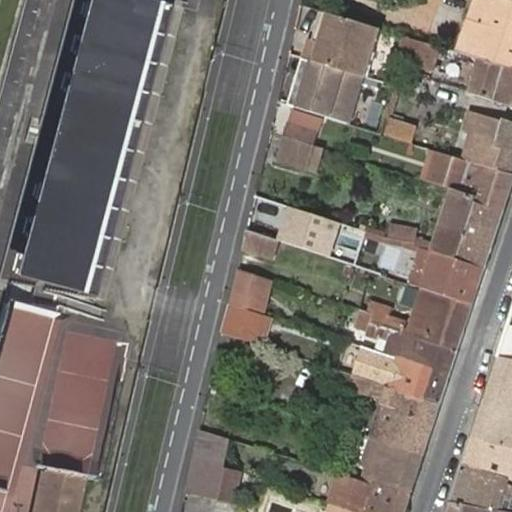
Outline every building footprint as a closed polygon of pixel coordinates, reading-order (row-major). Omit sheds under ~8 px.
[(122,0),(82,0),(9,284),(101,308),(176,14),(122,0)] [(511,71),(511,2),(503,0),(475,0),(458,53),(485,62),(511,71)] [(360,26),(319,14),(312,35),(320,37),(318,45),(311,43),(305,41),(299,61),(309,65),(366,81),(380,32),(360,26)] [(312,35),(311,43),(318,45),(320,37),(312,35)] [(432,46),(421,43),(412,68),(433,74),(441,49),(432,46)] [(511,110),(511,71),(485,62),(473,98),(507,109),(511,110)] [(366,81),(309,65),(296,112),(323,120),(352,128),(366,81)] [(307,132),(302,144),(309,147),(313,148),(323,120),(296,112),(290,111),(286,125),(307,132)] [(461,162),(511,177),(511,156),(494,151),(503,123),(468,113),(462,133),(469,136),(461,162)] [(417,130),(390,121),(384,137),(412,146),(417,130)] [(494,151),(511,156),(511,125),(503,123),(494,151)] [(286,125),(281,137),(302,144),(307,132),(286,125)] [(302,144),(281,137),(273,158),(302,168),(309,147),(302,144)] [(309,147),(302,168),(315,172),(322,151),(313,148),(309,147)] [(441,154),(432,151),(420,187),(428,190),(441,154)] [(472,207),(503,217),(511,187),(511,177),(461,162),(441,154),(428,190),(447,196),(449,193),(451,187),(476,196),(474,202),(472,207)] [(429,251),(438,255),(457,195),(449,193),(447,196),(433,235),(430,245),(429,251)] [(438,255),(485,272),(503,217),(472,207),(474,202),(457,195),(438,255)] [(342,224),(289,208),(278,242),(331,258),(342,224)] [(387,239),(412,247),(415,240),(417,233),(391,226),(387,239)] [(280,246),(249,235),(245,255),(273,264),(280,246)] [(472,309),(485,272),(438,255),(429,251),(430,245),(415,240),(412,247),(411,250),(420,254),(424,255),(413,289),(416,290),(423,293),(472,309)] [(424,255),(420,254),(408,287),(413,289),(424,255)] [(273,280),(240,270),(233,307),(265,317),(273,280)] [(409,333),(459,348),(472,309),(423,293),(409,333)] [(370,304),(368,311),(376,314),(375,317),(371,327),(402,337),(404,331),(406,324),(388,319),(390,313),(378,310),(377,306),(370,304)] [(261,348),(271,319),(265,317),(233,307),(221,332),(261,348)] [(385,357),(450,378),(457,355),(402,337),(371,327),(375,317),(367,314),(361,312),(356,329),(359,329),(370,333),(367,337),(377,341),(374,353),(385,357)] [(402,337),(457,355),(459,348),(409,333),(404,331),(402,337)] [(355,380),(440,409),(450,378),(385,357),(365,350),(355,380)] [(511,364),(496,361),(479,409),(511,417),(511,364)] [(329,389),(336,391),(341,376),(334,373),(329,389)] [(383,406),(371,442),(376,443),(423,459),(440,409),(353,380),(341,376),(336,391),(383,406)] [(63,402),(59,422),(66,423),(61,449),(86,454),(99,384),(83,381),(78,404),(63,402)] [(511,417),(479,409),(468,442),(511,451),(511,417)] [(196,429),(190,461),(218,470),(225,438),(196,429)] [(511,451),(468,442),(460,467),(506,485),(511,486),(511,482),(511,451)] [(362,483),(410,499),(423,459),(376,443),(374,450),(369,448),(361,470),(366,471),(362,483)] [(185,482),(184,488),(231,504),(240,477),(218,470),(190,461),(185,482)] [(460,467),(458,473),(505,488),(506,485),(460,467)] [(74,511),(81,479),(43,471),(34,511),(74,511)] [(458,473),(448,504),(491,511),(496,494),(503,495),(505,488),(458,473)] [(406,511),(410,499),(362,483),(360,491),(355,490),(351,502),(336,496),(332,507),(346,511),(406,511)] [(496,494),(491,511),(493,511),(511,511),(511,486),(506,485),(505,488),(503,495),(496,494)]
